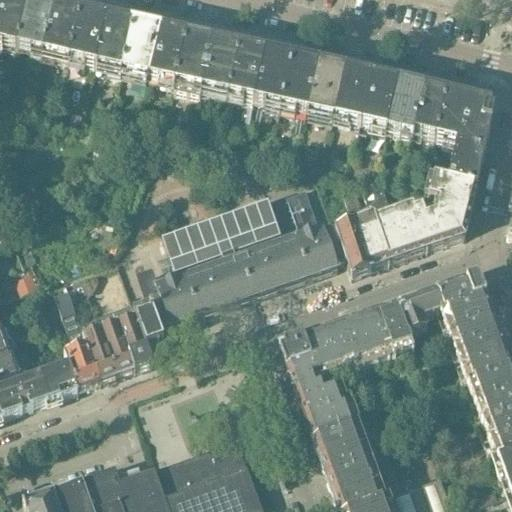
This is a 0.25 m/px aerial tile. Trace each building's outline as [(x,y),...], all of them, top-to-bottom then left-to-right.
[(27,6),(1,0),(0,5),(0,52),(16,56),(27,6)] [(54,12),(27,6),(16,56),(42,62),(54,12)] [(80,18),(54,12),(42,62),(68,68),(80,18)] [(106,24),(80,18),(68,68),(95,74),(106,24)] [(133,30),(106,24),(95,74),(121,80),(133,30)] [(158,36),(133,30),(121,80),(147,86),(158,36)] [(185,42),(158,36),(147,86),(174,92),(185,42)] [(211,48),(185,42),(174,92),(200,98),(211,48)] [(237,54),(211,48),(200,98),(226,104),(237,54)] [(264,60),(237,54),(226,104),(253,110),(264,60)] [(290,66),(264,60),(253,110),(279,116),(290,66)] [(317,72),(290,66),(279,116),(305,122),(317,72)] [(342,78),(317,72),(305,122),(330,128),(342,78)] [(368,84),(342,78),(330,128),(357,134),(368,84)] [(396,90),(368,84),(357,134),(384,140),(396,90)] [(422,96),(396,90),(384,140),(404,145),(411,147),(412,143),(422,96)] [(443,101),(422,96),(412,143),(432,148),(443,101)] [(464,106),(443,101),(432,148),(453,154),(454,154),(464,106)] [(489,111),(464,106),(454,154),(453,154),(452,158),(482,164),(492,118),(491,118),(491,115),(489,111)] [(482,164),(452,158),(444,190),(474,197),(482,164)] [(317,186),(320,174),(302,171),(300,182),(317,186)] [(239,174),(237,182),(253,186),(255,178),(239,174)] [(341,190),(343,181),(324,177),(322,186),(341,190)] [(426,207),(431,187),(406,181),(402,201),(404,201),(418,205),(426,207)] [(474,197),(444,190),(431,187),(426,207),(469,217),(474,197)] [(407,266),(390,219),(382,197),(373,194),(360,197),(371,226),(387,273),(407,266)] [(342,200),(347,215),(359,211),(353,196),(342,200)] [(304,198),(268,210),(276,233),(280,245),(281,246),(317,234),(304,198)] [(463,246),(469,217),(426,207),(420,219),(451,250),(463,246)] [(266,209),(161,247),(173,283),(220,266),(223,273),(235,269),(232,262),(280,245),(276,233),(275,234),(266,209)] [(451,250),(420,219),(412,222),(408,212),(390,219),(407,266),(451,250)] [(371,226),(353,233),(369,279),(387,273),(371,226)] [(104,230),(100,248),(109,250),(113,233),(104,230)] [(353,233),(334,239),(344,270),(351,287),(370,280),(369,279),(353,233)] [(132,320),(134,326),(146,358),(163,352),(157,337),(167,334),(168,337),(336,278),(335,274),(344,270),(334,239),(333,238),(323,242),(321,236),(292,246),(292,248),(235,269),(223,273),(185,287),(184,285),(154,295),(152,289),(146,285),(139,287),(136,293),(144,316),(132,320)] [(35,288),(29,273),(19,277),(25,292),(35,288)] [(81,288),(63,294),(66,301),(83,295),(81,288)] [(43,309),(37,294),(26,298),(32,313),(43,309)] [(82,345),(66,301),(63,294),(51,299),(73,358),(85,354),(82,345)] [(32,324),(40,344),(48,341),(54,338),(46,318),(32,324)] [(134,326),(115,333),(132,380),(133,380),(134,381),(152,375),(145,358),(146,358),(134,326)] [(132,380),(115,333),(99,338),(116,386),(132,380)] [(0,336),(0,361),(9,357),(0,336)] [(54,338),(48,341),(56,363),(62,361),(54,338)] [(116,386),(99,338),(82,345),(85,354),(98,392),(116,386)] [(98,392),(85,354),(73,358),(77,372),(67,375),(76,400),(98,392)] [(44,367),(56,363),(53,355),(41,359),(44,367)] [(9,357),(0,361),(0,387),(7,385),(8,384),(17,380),(19,380),(9,357)] [(36,378),(64,366),(62,361),(56,363),(35,373),(36,378)] [(67,375),(39,385),(48,410),(76,400),(67,375)] [(17,380),(8,384),(7,385),(9,389),(19,385),(17,380)] [(39,385),(11,396),(20,420),(48,410),(39,385)] [(0,399),(0,427),(20,420),(11,396),(0,399)] [(137,477),(116,483),(114,478),(51,501),(23,511),(23,510),(22,511),(21,511),(258,511),(235,447),(139,483),(137,477)]
